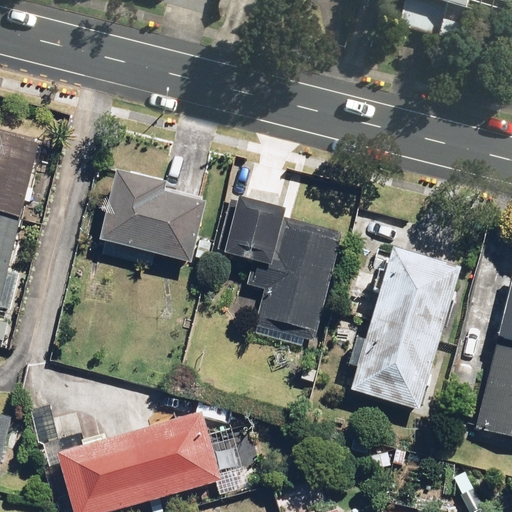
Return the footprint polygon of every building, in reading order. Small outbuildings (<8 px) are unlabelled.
[(402,0),(397,22),(460,39),(470,0),(482,0),(508,7),(509,0),(402,0)] [(13,269),(45,141),(0,129),(0,304),(12,308),(21,271),(13,269)] [(171,180),(118,169),(101,256),(154,266),(155,258),(197,266),(211,196),(170,188),(171,180)] [(287,222),(290,210),(227,197),(217,249),(257,257),(251,289),(264,291),(255,334),(322,348),(345,234),(287,222)] [(464,269),(393,248),(353,389),(424,410),(464,269)] [(511,286),(475,428),(511,437),(511,286)] [(0,318),(0,339),(7,342),(13,322),(0,318)] [(470,410),(480,365),(455,360),(445,405),(470,410)] [(221,421),(214,397),(181,406),(184,418),(63,453),(79,511),(117,511),(227,481),(211,424),(221,421)] [(0,412),(0,473),(1,474),(15,417),(0,412)] [(417,492),(423,464),(405,461),(400,488),(417,492)]
